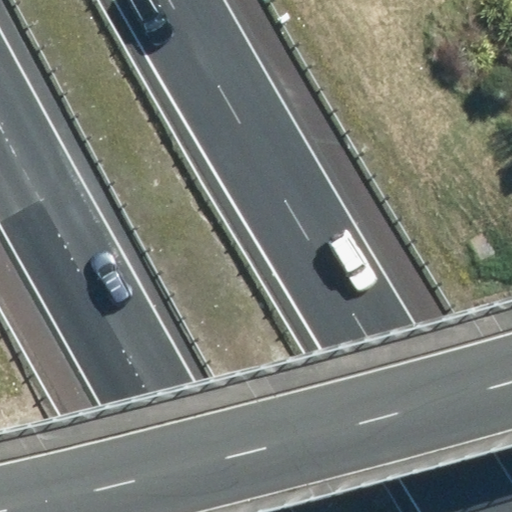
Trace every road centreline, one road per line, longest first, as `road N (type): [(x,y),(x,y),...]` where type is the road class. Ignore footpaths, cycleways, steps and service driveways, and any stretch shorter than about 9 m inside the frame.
road 1 (motorway): [(184,0),(491,511)]
road 2 (motorway): [(271,511),(10,0)]
road 3 (unclassified): [(0,508),(511,378)]
